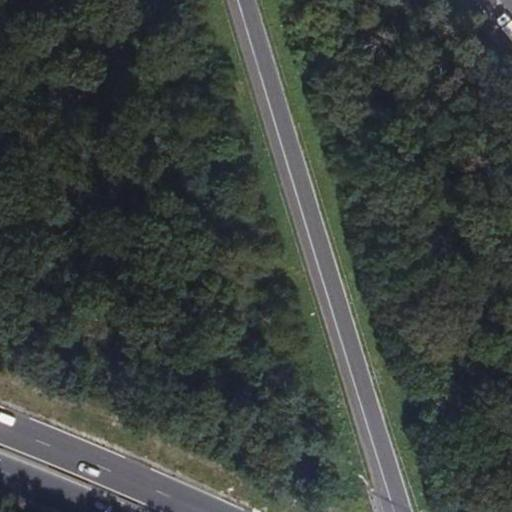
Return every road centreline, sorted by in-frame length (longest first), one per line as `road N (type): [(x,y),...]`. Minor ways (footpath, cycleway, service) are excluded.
road 1 (secondary): [(235,0),(393,511)]
road 2 (primary): [(201,511),(0,429)]
